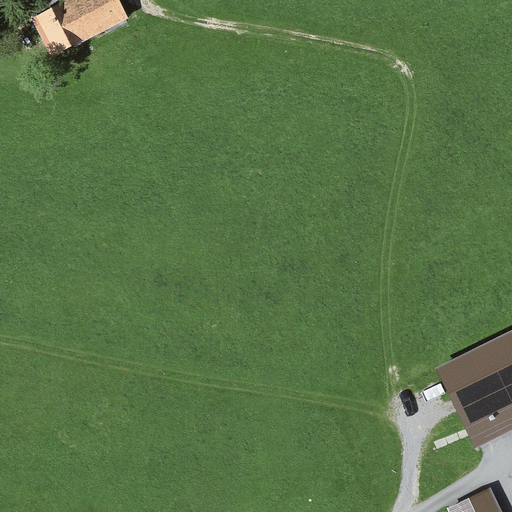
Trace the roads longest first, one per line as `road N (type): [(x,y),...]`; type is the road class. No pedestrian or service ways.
road 1 (track): [(399,393),(395,365),(407,304),(458,125),(449,77),(431,66),(263,29),(143,20),(137,0)]
road 2 (track): [(407,420),(0,338)]
road 3 (track): [(399,393),(411,432),(401,511)]
